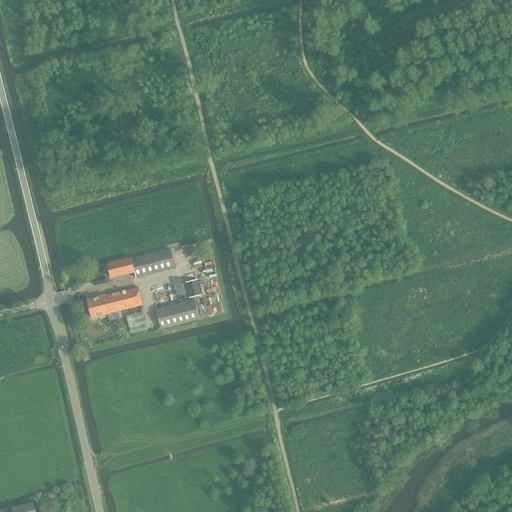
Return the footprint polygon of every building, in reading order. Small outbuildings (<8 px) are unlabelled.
[(111,278),(132,272),(134,272),(136,278),(175,269),(170,249),(108,265),(111,278)] [(197,280),(185,283),(189,298),(201,295),(197,280)] [(110,314),(143,306),(139,288),(105,296),(87,300),(92,318),(110,314)] [(156,310),(161,329),(200,320),(195,300),(156,310)] [(142,313),(126,316),(131,334),(146,331),(142,313)] [(0,511),(36,511),(34,503),(0,511)]
